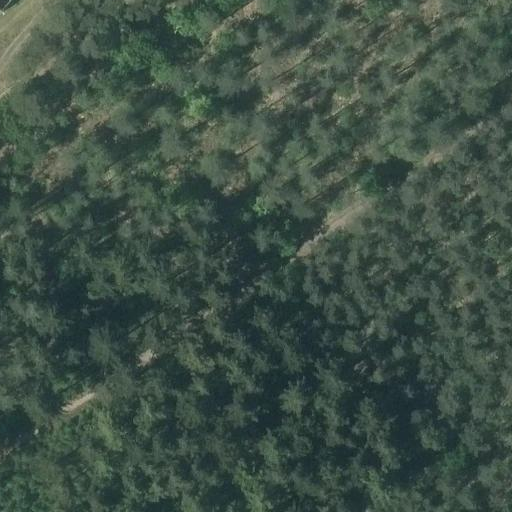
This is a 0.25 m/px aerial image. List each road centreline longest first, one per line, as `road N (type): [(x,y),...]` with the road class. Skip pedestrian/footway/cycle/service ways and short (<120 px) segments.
road 1 (unknown): [(511,120),(0,463)]
road 2 (track): [(0,125),(149,0)]
